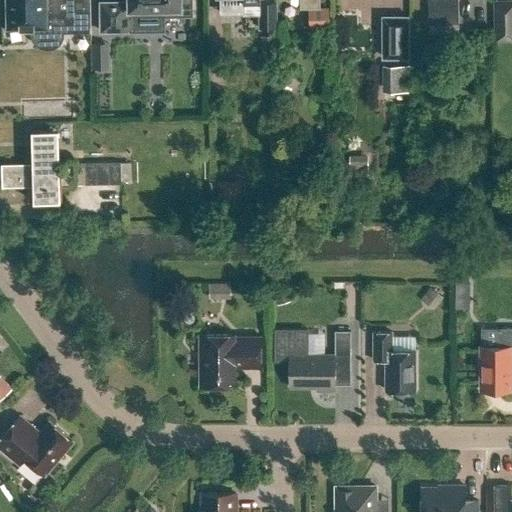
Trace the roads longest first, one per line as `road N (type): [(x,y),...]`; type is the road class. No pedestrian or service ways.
road 1 (residential): [(283,441),(174,438),(125,421),(0,271)]
road 2 (residential): [(511,439),(283,441)]
